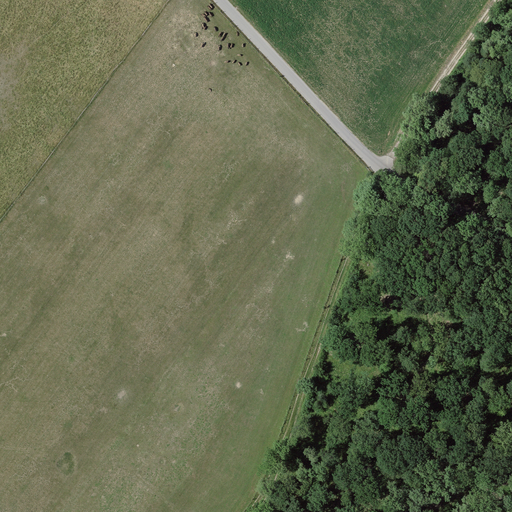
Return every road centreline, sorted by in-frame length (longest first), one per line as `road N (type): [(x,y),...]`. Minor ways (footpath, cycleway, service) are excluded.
road 1 (track): [(498,0),(418,108),(396,153),(371,174),(304,381),(248,511)]
road 2 (unclassified): [(220,0),(379,165),(511,238)]
